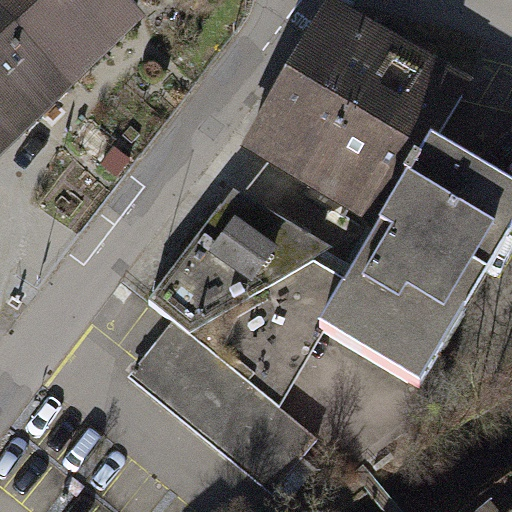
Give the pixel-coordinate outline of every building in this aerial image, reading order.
[(0,0),(0,26),(67,98),(104,65),(43,0),(0,0)] [(43,0),(104,65),(148,24),(125,0),(43,0)] [(285,71),(423,151),(461,84),(323,5),(285,71)] [(0,97),(32,131),(67,98),(0,26),(0,97)] [(237,153),(375,233),(423,151),(285,71),(237,153)] [(0,160),(32,131),(0,97),(0,160)] [(511,241),(511,201),(423,151),(375,233),(358,274),(316,339),(421,399),(511,241)] [(358,274),(234,192),(152,312),(279,412),(316,339),(358,274)] [(279,412),(152,312),(122,348),(141,362),(128,380),(276,496),(317,443),(279,412)]
